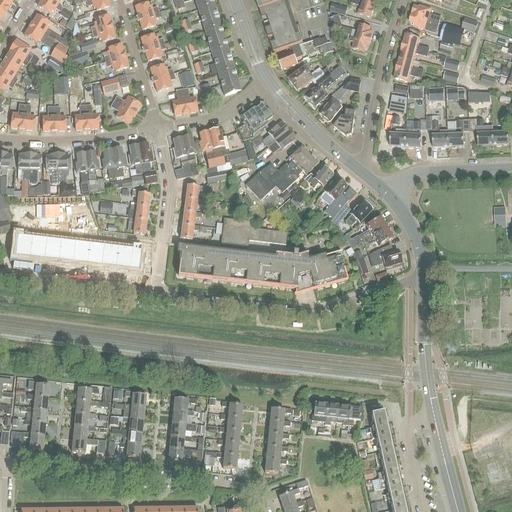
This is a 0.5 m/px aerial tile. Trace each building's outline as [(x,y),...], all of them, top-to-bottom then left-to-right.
[(0,0),(0,7),(7,12),(13,2),(9,0),(0,0)] [(62,9),(47,0),(41,0),(37,7),(49,15),(51,13),(52,14),(56,9),(61,12),(62,9)] [(63,8),(58,5),(61,0),(47,0),(62,9),(63,8)] [(109,8),(106,0),(95,0),(87,2),(89,8),(92,7),(93,10),(96,10),(96,12),(109,8)] [(195,0),(198,11),(214,6),(211,0),(195,0)] [(296,36),(284,0),(273,0),(261,4),(262,9),(259,10),(262,20),(267,19),(270,29),(265,30),(273,54),(303,44),(300,35),(296,36)] [(376,5),(377,0),(363,0),(362,2),(359,1),(359,0),(353,0),(353,1),(376,8),(377,6),(376,5)] [(375,12),(376,8),(353,1),(352,5),(357,7),(358,5),(361,6),(358,15),(371,19),(374,11),(375,12)] [(345,17),(348,9),(332,4),(330,12),(345,17)] [(69,7),(66,5),(63,8),(71,13),(73,8),(69,7)] [(135,9),(138,20),(159,14),(158,8),(152,10),(151,7),(149,7),(148,5),(135,9)] [(217,17),(214,6),(198,11),(201,22),(217,17)] [(420,9),(415,7),(413,15),(440,24),(441,20),(430,16),(432,10),(420,6),(420,9)] [(62,10),(59,15),(68,21),(70,17),(71,15),(62,10)] [(159,14),(138,20),(142,31),(155,27),(154,25),(156,24),(155,20),(161,18),(159,14)] [(436,34),(440,24),(413,15),(410,23),(415,25),(414,27),(436,34)] [(338,16),(329,18),(332,30),(341,27),(338,16)] [(57,37),(47,30),(48,27),(47,26),(48,24),(36,17),(30,26),(48,38),(54,41),(57,37)] [(70,17),(64,28),(71,31),(75,24),(70,17)] [(93,34),(111,28),(108,17),(95,21),(96,24),(93,24),(95,28),(92,29),(93,34)] [(220,28),(217,17),(201,22),(205,32),(220,28)] [(461,30),(475,35),(478,24),(465,19),(461,30)] [(492,28),(502,32),(504,27),(494,24),(492,28)] [(351,36),(371,42),(372,38),(371,37),(373,32),(370,31),(371,29),(359,25),(357,31),(353,30),(351,36)] [(48,38),(30,26),(24,36),(36,44),(37,42),(39,43),(39,42),(44,45),(48,38)] [(171,26),(164,28),(166,34),(173,31),(171,26)] [(456,46),(460,30),(446,26),(445,31),(443,31),(440,41),(456,46)] [(95,39),(98,38),(99,41),(101,41),(102,43),(115,39),(111,28),(93,34),(95,39)] [(224,38),(220,28),(205,32),(208,43),(224,38)] [(347,41),(350,30),(343,28),(342,33),(338,32),(336,38),(347,41)] [(74,35),(68,32),(61,45),(69,50),(72,42),(70,41),(74,35)] [(140,40),(144,51),(165,45),(163,41),(158,42),(156,38),(154,39),(153,36),(140,40)] [(369,46),(370,47),(371,42),(351,36),(350,42),(354,43),(352,50),(364,53),(365,51),(368,51),(369,46)] [(430,50),(419,47),(420,40),(406,36),(403,47),(429,54),(430,50)] [(227,49),(224,38),(208,43),(211,54),(227,49)] [(328,44),(326,38),(313,42),(315,49),(322,47),(325,56),(334,53),(331,44),(328,44)] [(48,39),(44,46),(49,49),(54,42),(48,39)] [(40,60),(29,53),(31,51),(16,41),(9,52),(29,64),(30,62),(36,66),(40,60)] [(83,54),(97,49),(94,41),(80,46),(83,54)] [(451,56),(453,46),(442,43),(437,61),(440,62),(439,64),(445,65),(447,55),(451,56)] [(50,57),(51,58),(63,66),(67,60),(64,59),(69,51),(58,44),(50,57)] [(165,45),(144,51),(147,63),(160,59),(159,56),(162,55),(160,52),(166,50),(165,45)] [(106,63),(125,57),(121,46),(108,50),(109,52),(107,53),(108,57),(105,58),(106,63)] [(297,65),(295,60),(303,56),(299,46),(289,50),(290,54),(278,59),(282,71),(297,65)] [(400,58),(415,62),(416,55),(428,59),(429,54),(403,47),(400,58)] [(211,54),(214,65),(230,60),(227,49),(211,54)] [(182,57),(180,50),(167,54),(168,60),(182,57)] [(29,64),(9,52),(3,62),(17,71),(22,64),(27,67),(29,64)] [(90,62),(87,53),(70,59),(74,68),(90,62)] [(108,68),(111,67),(112,71),(114,70),(115,72),(128,68),(125,57),(106,63),(108,68)] [(60,73),(65,67),(63,66),(51,58),(47,65),(60,73)] [(413,68),(415,62),(400,58),(398,69),(423,76),(424,71),(413,68)] [(234,71),(230,60),(214,65),(218,75),(234,71)] [(458,72),(460,64),(446,60),(444,69),(458,72)] [(13,78),(17,71),(3,62),(0,66),(0,75),(15,85),(18,81),(13,78)] [(57,73),(46,66),(43,71),(54,78),(57,73)] [(342,66),(331,73),(335,81),(347,74),(342,66)] [(150,70),(153,82),(174,76),(173,75),(172,71),(167,72),(166,68),(163,69),(163,67),(150,70)] [(310,76),(305,69),(289,81),(298,93),(311,83),(314,86),(324,78),(318,69),(310,76)] [(398,69),(395,80),(409,84),(411,77),(422,80),(423,76),(398,69)] [(237,81),(234,71),(218,75),(221,86),(237,81)] [(183,90),(195,86),(190,72),(178,76),(183,90)] [(457,85),(459,76),(445,72),(443,81),(457,85)] [(511,75),(502,73),(501,77),(507,78),(507,77),(510,78),(508,87),(511,88),(511,75)] [(15,85),(0,75),(0,89),(4,92),(8,86),(13,89),(15,85)] [(174,76),(153,82),(156,93),(169,89),(169,86),(171,86),(170,82),(175,81),(174,76)] [(315,108),(328,96),(324,91),(334,82),(328,76),(321,83),(321,84),(306,98),(315,108)] [(129,85),(126,77),(117,79),(119,88),(129,85)] [(483,77),(481,84),(494,88),(496,81),(483,77)] [(36,84),(25,78),(22,83),(32,89),(36,84)] [(60,80),(54,80),(55,95),(69,95),(68,78),(60,78),(60,80)] [(101,84),(104,95),(120,91),(117,79),(101,84)] [(337,93),(343,97),(347,92),(358,94),(361,83),(351,80),(337,93)] [(240,92),(237,81),(221,86),(224,97),(240,92)] [(102,106),(100,87),(93,88),(96,107),(102,106)] [(407,96),(408,90),(396,87),(395,94),(407,96)] [(444,102),(443,89),(429,90),(430,102),(444,102)] [(458,89),(447,90),(448,102),(458,101),(458,100),(465,100),(464,91),(458,91),(458,89)] [(187,90),(181,91),(185,115),(197,113),(194,99),(189,100),(187,90)] [(174,117),(185,115),(181,91),(175,92),(177,102),(172,103),(174,117)] [(423,100),(423,91),(410,91),(410,100),(423,100)] [(338,105),(344,98),(337,93),(330,100),(332,101),(320,115),(330,124),(342,109),(338,105)] [(474,94),(475,104),(483,104),(482,95),(474,94)] [(392,97),(390,110),(406,113),(407,100),(392,97)] [(116,98),(113,103),(134,116),(140,106),(128,99),(125,103),(116,98)] [(128,126),(134,116),(113,103),(110,108),(119,113),(116,118),(128,126)] [(265,122),(272,117),(266,110),(263,106),(259,105),(255,108),(253,108),(240,117),(246,126),(237,130),(244,143),(249,162),(256,160),(251,143),(252,142),(256,148),(262,144),(261,141),(263,140),(260,135),(261,135),(258,131),(267,124),(265,122)] [(10,129),(21,131),(25,106),(19,106),(17,115),(12,115),(10,129)] [(31,107),(25,106),(21,131),(33,132),(35,118),(29,117),(31,107)] [(75,132),(87,131),(85,107),(79,107),(79,117),(74,118),(75,132)] [(91,107),(85,107),(87,131),(98,130),(97,116),(92,116),(91,107)] [(59,108),(53,109),(54,133),(65,132),(65,118),(59,118),(59,108)] [(42,133),(54,133),(53,109),(47,109),(47,118),(42,118),(42,133)] [(341,119),(333,128),(346,139),(347,139),(348,139),(349,139),(350,139),(351,138),(352,137),(352,136),(354,120),(355,113),(349,112),(347,119),(341,119)] [(399,126),(400,118),(393,117),(391,125),(399,126)] [(426,118),(426,132),(433,132),(433,131),(439,131),(438,118),(426,118)] [(494,147),(493,134),(492,134),(492,128),(483,128),(483,120),(477,120),(478,147),(494,147)] [(264,141),(270,147),(288,132),(281,124),(267,134),(269,137),(264,141)] [(217,131),(208,133),(212,151),(211,151),(215,169),(224,167),(220,149),(223,149),(221,138),(219,139),(217,131)] [(390,148),(405,149),(406,136),(406,131),(396,131),(396,136),(391,135),(390,148)] [(406,131),(406,136),(405,149),(421,150),(421,137),(417,137),(418,132),(406,131)] [(433,149),(449,149),(448,131),(439,132),(439,137),(433,137),(433,149)] [(463,136),(455,136),(454,131),(448,131),(449,149),(464,148),(463,136)] [(295,141),(288,132),(270,147),(274,153),(279,149),(281,151),(295,141)] [(209,170),(215,169),(211,151),(212,151),(208,133),(199,135),(201,143),(199,144),(201,154),(205,153),(209,170)] [(509,134),(493,134),(494,147),(509,146),(509,134)] [(198,176),(195,164),(193,155),(197,154),(195,145),(193,145),(191,137),(182,139),(191,178),(198,176)] [(185,179),(191,178),(182,139),(173,141),(175,150),(173,150),(175,160),(180,159),(185,179)] [(152,173),(150,164),(153,163),(151,154),(149,154),(147,145),(138,147),(143,175),(152,173)] [(143,175),(138,147),(129,148),(131,157),(129,157),(130,167),(135,166),(137,176),(143,175)] [(257,175),(245,187),(261,203),(276,188),(309,156),(301,147),(289,159),(292,162),(287,166),(286,165),(278,173),(271,165),(257,175)] [(121,150),(112,151),(116,179),(123,178),(122,169),(126,168),(124,158),(122,158),(121,150)] [(109,180),(116,179),(112,151),(103,153),(104,161),(102,162),(103,171),(108,171),(109,180)] [(248,163),(245,151),(228,156),(231,168),(248,163)] [(0,182),(0,177),(2,177),(2,176),(6,176),(6,171),(11,171),(12,156),(7,156),(7,155),(0,154),(0,164),(0,182)] [(94,154),(85,155),(88,182),(95,182),(94,172),(98,172),(97,162),(95,162),(94,154)] [(22,182),(29,182),(29,155),(22,155),(22,156),(18,156),(18,171),(22,171),(22,176),(22,182)] [(29,155),(29,182),(30,182),(30,186),(36,186),(38,185),(39,172),(40,172),(40,157),(36,157),(36,156),(29,155)] [(81,183),(88,182),(85,155),(76,156),(77,164),(75,165),(76,174),(80,173),(81,183)] [(51,172),(52,181),(52,186),(58,186),(57,156),(50,156),(50,157),(46,157),(46,172),(51,172)] [(57,156),(58,186),(59,186),(64,186),(64,172),(69,172),(69,157),(64,157),(64,156),(57,156)] [(309,156),(276,188),(282,195),(299,179),(298,177),(303,173),(306,176),(318,164),(309,156)] [(323,168),(314,179),(310,175),(303,182),(313,189),(317,184),(323,188),(332,176),(323,168)] [(234,180),(232,171),(217,174),(205,176),(207,185),(220,183),(221,187),(228,186),(227,181),(234,180)] [(102,172),(95,173),(96,182),(89,183),(90,194),(104,193),(102,172)] [(145,186),(157,184),(155,173),(143,175),(145,186)] [(0,197),(14,197),(14,190),(7,189),(7,178),(1,177),(0,197)] [(143,177),(131,179),(133,188),(144,186),(143,177)] [(351,211),(345,205),(348,201),(349,202),(356,195),(349,189),(342,197),(339,195),(346,187),(336,179),(324,193),(319,199),(328,207),(323,213),(333,220),(332,221),(337,227),(351,211)] [(131,181),(122,183),(123,190),(132,188),(131,181)] [(90,194),(88,182),(81,183),(80,186),(81,195),(90,194)] [(64,186),(59,186),(60,197),(74,197),(74,189),(65,190),(64,186)] [(186,188),(185,201),(203,203),(203,202),(197,202),(198,192),(204,193),(205,189),(198,188),(198,189),(186,188)] [(280,198),(284,202),(290,196),(286,192),(280,198)] [(131,206),(130,208),(148,210),(150,196),(138,195),(138,194),(132,193),(132,197),(138,198),(137,204),(137,207),(131,206)] [(248,210),(254,206),(248,196),(239,201),(240,205),(244,203),(248,210)] [(296,196),(290,202),(297,208),(302,202),(296,196)] [(0,210),(8,209),(5,197),(0,198),(0,210)] [(202,207),(203,203),(185,201),(183,214),(201,216),(201,215),(195,215),(196,206),(202,207)] [(359,224),(372,211),(369,209),(371,207),(366,203),(364,204),(362,202),(350,215),(351,216),(345,223),(350,228),(357,222),(359,224)] [(109,213),(110,204),(99,203),(98,212),(109,213)] [(147,223),(148,210),(130,208),(130,211),(136,211),(135,220),(129,219),(129,221),(147,223)] [(8,209),(0,210),(0,222),(0,224),(11,221),(8,209)] [(495,225),(506,225),(506,209),(494,210),(495,225)] [(201,220),(201,216),(183,214),(181,227),(199,229),(200,228),(193,228),(194,220),(201,220)] [(351,249),(363,242),(387,228),(381,218),(366,227),(368,231),(357,237),(348,243),(351,249)] [(285,246),(287,234),(253,230),(251,223),(224,220),(221,245),(244,248),(245,246),(248,246),(248,242),(285,246)] [(145,237),(147,223),(129,221),(128,224),(135,224),(133,235),(145,237)] [(0,235),(10,233),(8,223),(0,224),(0,235)] [(199,233),(199,229),(181,227),(180,241),(191,242),(193,232),(199,233)] [(378,248),(394,239),(387,228),(363,242),(366,247),(364,248),(365,250),(376,243),(378,248)] [(93,266),(92,268),(109,270),(109,268),(109,266),(122,267),(121,269),(121,271),(139,273),(141,248),(132,247),(131,251),(16,238),(14,259),(23,260),(23,257),(23,256),(36,257),(36,259),(35,261),(52,263),(52,261),(52,259),(64,261),(64,262),(64,264),(80,266),(80,264),(81,263),(93,264),(93,266)] [(385,269),(401,264),(397,251),(392,253),(390,246),(383,249),(375,253),(368,256),(372,268),(383,264),(385,269)] [(296,291),(295,294),(295,296),(314,290),(324,287),(323,284),(335,280),(336,284),(347,281),(344,270),(340,258),(334,260),(333,256),(341,253),(307,263),(305,257),(307,256),(307,255),(297,258),(298,254),(293,253),(292,258),(275,256),(275,257),(276,257),(276,260),(179,249),(178,249),(179,250),(178,254),(179,254),(181,254),(180,263),(178,277),(212,281),(212,277),(218,278),(218,282),(245,285),(246,281),(252,282),(251,286),(279,289),(279,285),(285,285),(285,289),(296,291)] [(357,261),(362,259),(360,252),(354,254),(357,261)] [(363,260),(357,262),(362,276),(368,274),(363,260)] [(378,282),(390,278),(388,272),(376,275),(378,282)] [(35,389),(35,397),(34,399),(48,400),(49,387),(36,386),(36,384),(29,383),(28,388),(35,389)] [(111,388),(104,388),(103,396),(110,397),(111,388)] [(78,390),(76,403),(89,404),(90,403),(91,394),(98,395),(98,390),(91,389),(91,391),(78,390)] [(132,399),(131,407),(131,408),(144,410),(146,397),(133,396),(133,394),(125,393),(125,398),(132,399)] [(34,401),(33,410),(33,411),(46,412),(48,400),(34,399),(35,397),(27,397),(27,400),(27,401),(34,401)] [(186,414),(186,412),(187,405),(193,405),(194,400),(188,400),(188,401),(174,400),(173,413),(186,414)] [(97,404),(90,403),(89,404),(76,403),(75,415),(88,417),(88,416),(89,407),(96,408),(97,404)] [(220,416),(220,417),(241,419),(242,407),(229,406),(229,404),(221,403),(221,408),(228,409),(228,416),(220,416)] [(326,406),(315,405),(313,417),(311,417),(311,422),(324,423),(324,421),(326,406)] [(143,423),(144,410),(131,408),(131,407),(124,406),(124,410),(125,410),(124,419),(130,420),(130,421),(143,423)] [(332,422),(336,422),(338,407),(326,406),(324,421),(327,421),(327,425),(332,426),(332,422)] [(347,426),(349,408),(338,407),(336,422),(344,423),(344,425),(347,426)] [(360,422),(360,420),(360,410),(349,408),(347,426),(354,426),(355,422),(360,422)] [(45,425),(46,412),(33,411),(33,410),(26,409),(25,413),(33,414),(32,422),(32,424),(45,425)] [(284,410),(284,411),(271,410),(270,422),(290,424),(290,423),(283,422),(284,414),(291,415),(291,410),(284,410)] [(184,427),(185,426),(185,417),(192,418),(193,413),(186,412),(186,414),(173,413),(172,426),(184,427)] [(374,428),(368,430),(369,434),(369,435),(375,434),(380,456),(382,468),(383,474),(379,474),(381,480),(378,480),(380,491),(387,490),(389,497),(386,498),(387,502),(390,501),(391,511),(404,511),(385,424),(383,414),(371,416),(371,417),(374,428)] [(96,416),(88,416),(88,417),(75,415),(74,428),(87,429),(87,428),(88,420),(95,421),(96,416)] [(219,429),(219,430),(239,432),(241,419),(220,417),(220,421),(227,421),(226,429),(219,429)] [(111,427),(119,427),(119,419),(111,418),(111,427)] [(130,424),(129,432),(128,434),(142,435),(143,423),(130,421),(130,420),(124,419),(122,419),(122,423),(130,424)] [(44,438),(45,425),(32,424),(32,422),(25,422),(24,426),(32,427),(31,435),(31,437),(44,438)] [(289,437),(289,436),(282,435),(282,427),(289,428),(290,424),(270,422),(268,435),(289,437)] [(172,426),(170,439),(183,440),(184,438),(184,432),(196,433),(196,427),(185,426),(184,427),(172,426)] [(94,429),(87,428),(87,429),(74,428),(73,441),(86,442),(86,441),(87,432),(94,433),(94,429)] [(218,441),(218,443),(238,445),(239,432),(219,430),(219,433),(226,434),(225,442),(218,441)] [(140,448),(142,435),(128,434),(129,432),(121,431),(121,437),(123,439),(128,439),(127,445),(127,446),(140,448)] [(22,444),(23,434),(11,433),(10,443),(22,444)] [(42,451),(44,438),(31,437),(31,435),(23,434),(23,439),(30,439),(29,449),(42,451)] [(267,448),(287,450),(287,448),(280,447),(281,439),(288,440),(289,437),(268,435),(267,448)] [(190,439),(184,438),(183,440),(170,439),(169,451),(182,452),(182,451),(183,443),(190,443),(190,439)] [(98,442),(86,441),(86,442),(73,441),(71,454),(84,455),(85,445),(98,446),(98,442)] [(217,454),(217,456),(237,458),(238,445),(218,443),(217,446),(225,447),(224,455),(217,454)] [(139,461),(140,448),(127,446),(127,445),(120,444),(119,449),(127,449),(126,459),(139,461)] [(287,453),(287,450),(267,448),(266,461),(286,463),(286,461),(279,460),(280,452),(287,453)] [(182,452),(169,451),(168,464),(181,465),(182,458),(191,459),(190,464),(200,465),(202,453),(182,451),(182,452)] [(236,471),(237,458),(217,456),(216,459),(223,460),(222,469),(236,471)] [(279,465),(285,465),(286,463),(266,461),(264,474),(277,475),(279,465)] [(364,476),(365,480),(372,478),(371,471),(363,472),(364,476)] [(298,490),(308,487),(306,481),(295,485),(297,490),(298,490)] [(17,496),(32,497),(32,485),(17,484),(17,496)] [(295,506),(295,504),(292,497),(299,494),(298,490),(297,490),(291,492),(291,494),(279,498),(283,511),(295,506)] [(315,506),(312,498),(306,500),(308,508),(315,506)] [(297,511),(296,508),(303,506),(301,502),(295,504),(295,506),(283,511),(297,511)]
